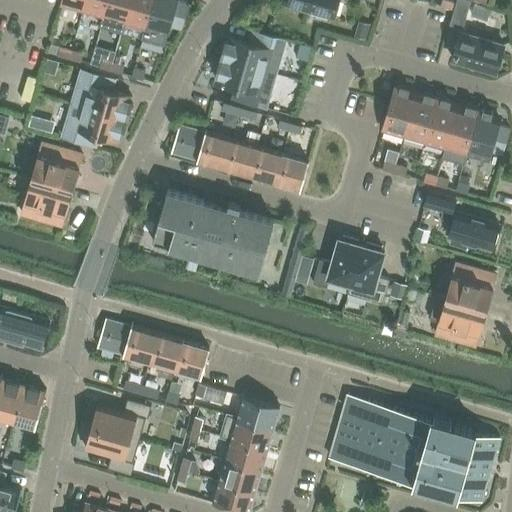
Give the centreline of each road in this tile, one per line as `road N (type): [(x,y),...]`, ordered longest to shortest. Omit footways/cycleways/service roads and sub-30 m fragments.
road 1 (residential): [(136,157),(328,211),(347,196),(359,143),(352,128),(329,116),(349,56),(372,53),(511,95)]
road 2 (residential): [(136,157),(83,298),(67,372)]
road 3 (residential): [(226,0),(193,39),(136,157)]
road 4 (residential): [(217,511),(48,463)]
road 5 (residential): [(315,370),(274,511)]
